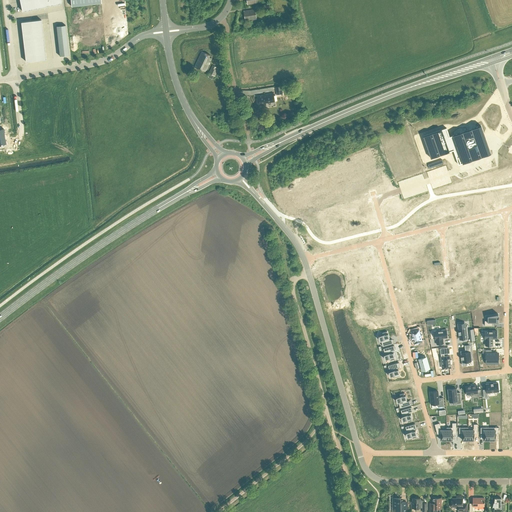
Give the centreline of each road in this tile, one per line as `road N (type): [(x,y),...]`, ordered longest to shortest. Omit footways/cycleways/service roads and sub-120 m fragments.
road 1 (primary): [(271,146),(492,58)]
road 2 (primary): [(0,317),(188,190)]
road 3 (residential): [(367,452),(355,442),(307,273)]
road 4 (unclassified): [(14,77),(97,62),(166,30)]
road 5 (residential): [(505,370),(504,210)]
road 6 (unclassified): [(216,511),(306,440),(325,407)]
road 7 (unclassified): [(325,407),(291,286),(307,273)]
road 8 (residential): [(377,241),(416,379)]
road 9 (residential): [(511,481),(388,481)]
road 10 (residential): [(247,134),(221,18)]
